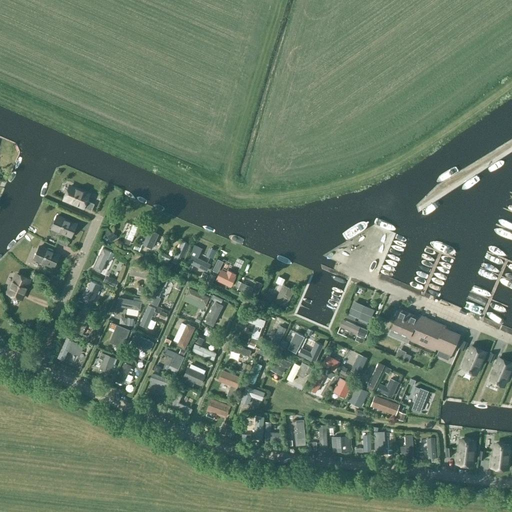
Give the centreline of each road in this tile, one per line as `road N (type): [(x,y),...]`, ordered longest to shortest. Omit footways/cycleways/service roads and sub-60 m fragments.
road 1 (residential): [(511,484),(229,448),(37,364)]
road 2 (residential): [(37,364),(97,217)]
